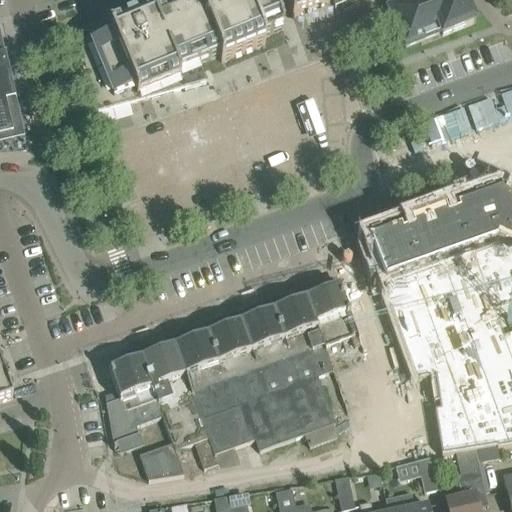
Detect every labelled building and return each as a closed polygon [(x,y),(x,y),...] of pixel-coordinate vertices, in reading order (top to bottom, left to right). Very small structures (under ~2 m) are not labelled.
[(214,0),(215,2),(211,3),(209,0),(183,0),(181,1),(184,8),(167,15),(164,8),(139,18),(145,31),(140,33),(135,18),(125,22),(131,37),(127,38),(122,26),(98,35),(98,33),(74,40),(95,116),(207,84),(199,66),(218,58),(221,65),(265,46),(262,40),(283,31),(270,0),(214,0)] [(283,0),(292,20),(332,3),(334,8),(353,0),(283,0)] [(442,39),(475,25),(464,0),(413,0),(389,10),(405,50),(441,35),(442,39)] [(0,137),(13,134),(5,102),(15,100),(8,67),(0,35),(0,137)] [(448,215),(367,244),(446,459),(455,457),(475,455),(511,449),(511,202),(511,203),(497,197),(448,215)] [(364,259),(55,368),(82,486),(141,486),(411,443),(364,259)] [(0,405),(13,401),(9,390),(0,364),(0,405)] [(475,455),(455,457),(457,466),(460,479),(458,483),(462,501),(446,505),(447,511),(478,511),(477,508),(487,506),(485,497),(482,487),(480,479),(478,468),(475,455)] [(430,462),(416,465),(417,467),(417,468),(418,472),(424,497),(436,494),(431,470),(431,466),(430,462)] [(340,511),(354,511),(348,482),(335,485),(340,511)] [(331,511),(329,511),(308,511),(308,509),(295,511),(291,494),(275,497),(278,511),(331,511)] [(414,510),(411,498),(386,504),(387,511),(428,511),(427,508),(414,510)] [(227,502),(228,511),(247,511),(244,499),(227,502)] [(228,511),(227,502),(214,504),(215,511),(228,511)]
